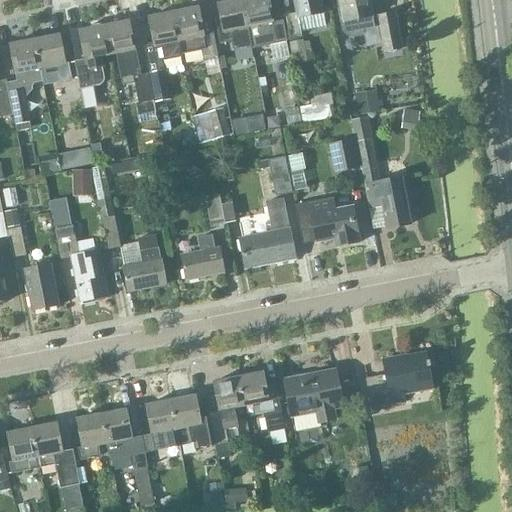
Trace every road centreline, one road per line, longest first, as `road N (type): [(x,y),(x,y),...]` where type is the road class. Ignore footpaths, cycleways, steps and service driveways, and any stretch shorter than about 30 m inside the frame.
road 1 (residential): [(0,371),(511,267)]
road 2 (tertiary): [(511,169),(492,0)]
